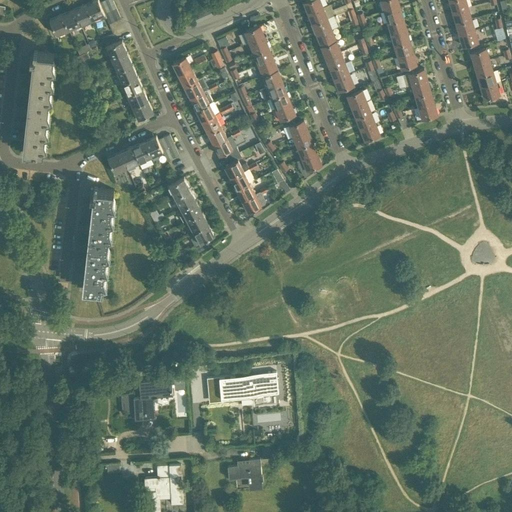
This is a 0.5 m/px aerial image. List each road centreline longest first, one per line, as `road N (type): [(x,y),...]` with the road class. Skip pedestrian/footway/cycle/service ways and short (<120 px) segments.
road 1 (residential): [(55,460),(191,449),(202,399),(252,394)]
road 2 (residential): [(45,332),(93,335),(132,325),(240,244)]
road 3 (residential): [(279,0),(346,169)]
road 4 (residential): [(240,244),(173,117)]
road 5 (residential): [(45,332),(0,201)]
road 6 (residential): [(462,126),(426,0)]
road 7 (residential): [(240,244),(346,169)]
road 8 (residential): [(3,162),(15,33)]
road 9 (residential): [(55,460),(45,332)]
road 10 (residential): [(346,169),(462,126)]
road 11 (residential): [(173,117),(63,168)]
